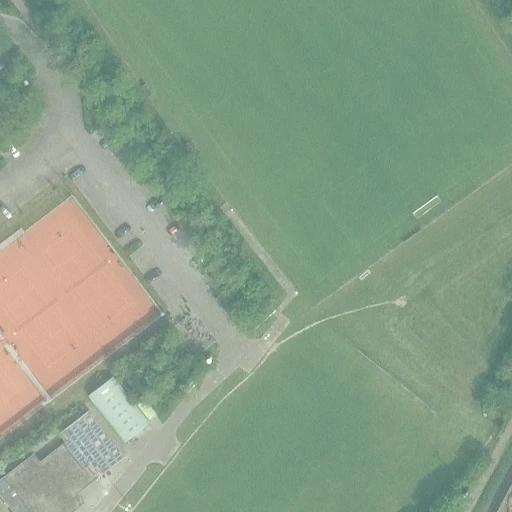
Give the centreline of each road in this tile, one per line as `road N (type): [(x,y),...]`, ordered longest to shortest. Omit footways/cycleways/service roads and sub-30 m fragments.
road 1 (residential): [(83,126),(223,334)]
road 2 (residential): [(0,22),(22,36),(83,126)]
